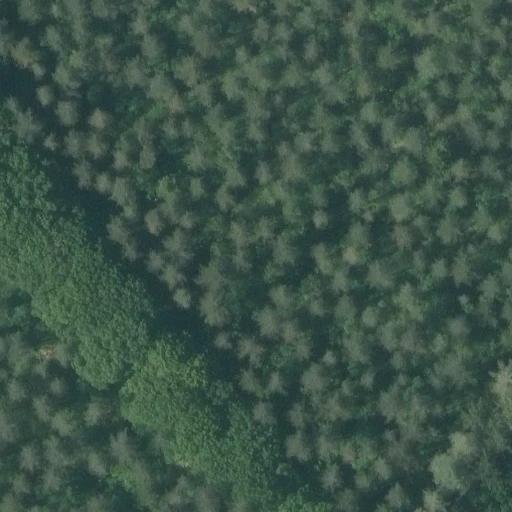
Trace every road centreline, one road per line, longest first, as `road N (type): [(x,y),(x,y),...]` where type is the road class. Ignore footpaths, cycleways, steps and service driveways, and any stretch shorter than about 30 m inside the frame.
road 1 (track): [(0,183),(286,511)]
road 2 (track): [(511,393),(443,511)]
